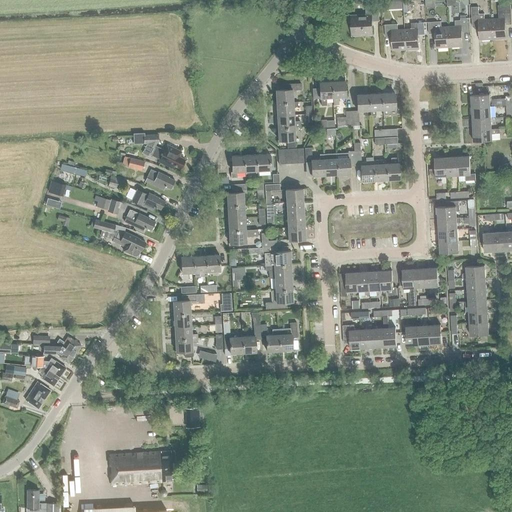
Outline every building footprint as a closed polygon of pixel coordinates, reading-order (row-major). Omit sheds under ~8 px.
[(491,19),(492,39),(505,38),(504,24),(511,24),(510,5),(498,6),(499,19),(491,19)] [(378,21),(378,7),(365,8),(365,15),(351,15),(352,36),(372,35),(372,21),(378,21)] [(480,40),(492,39),(491,19),(484,19),(484,13),(479,14),(478,7),(471,7),(472,15),(471,15),(471,26),(479,26),(480,40)] [(467,18),(466,18),(466,15),(460,15),(460,20),(454,21),(454,26),(447,27),(448,47),(462,46),(461,33),(468,32),(467,18)] [(436,48),(448,47),(447,27),(442,27),(441,22),(428,23),(429,34),(435,34),(436,48)] [(411,29),(404,30),(405,50),(418,49),(417,35),(424,34),(424,23),(410,24),(411,29)] [(393,50),(405,50),(404,30),(398,30),(397,25),(384,25),(385,37),(392,37),(393,50)] [(344,81),(329,82),(330,96),(333,96),(333,105),(339,105),(338,98),(346,97),(345,81),(344,81)] [(319,88),(312,89),(312,99),(320,98),(320,104),(324,104),(324,97),(330,96),(329,82),(319,82),(319,88)] [(276,104),(291,103),(293,103),(292,91),(300,91),(300,83),(286,84),(287,90),(275,90),(276,104)] [(379,94),(380,110),(382,110),(383,114),(388,114),(387,110),(395,109),(394,93),(379,94)] [(357,110),(349,110),(350,125),(357,125),(357,111),(368,111),(367,94),(357,95),(357,110)] [(375,110),(380,110),(379,94),(367,94),(368,111),(370,111),(370,115),(375,115),(375,110)] [(471,107),(490,106),(489,94),(471,95),(471,107)] [(293,103),(291,103),(276,104),(277,115),(293,114),(293,108),(297,108),(297,103),(293,103)] [(490,106),(471,107),(472,119),(491,118),(490,106)] [(346,111),(346,118),(337,119),(337,126),(350,125),(349,110),(346,111)] [(277,115),(277,127),(294,125),(293,114),(277,115)] [(491,118),(472,119),(473,130),(491,129),(491,118)] [(278,141),(286,140),(287,147),(295,147),(295,140),(294,125),(277,127),(278,141)] [(492,141),(492,134),(500,133),(499,129),(491,129),(473,130),(473,142),(492,141)] [(144,144),(144,143),(158,143),(158,135),(144,135),(144,133),(133,133),(133,144),(144,144)] [(360,165),(358,142),(352,142),(352,150),(353,167),(360,166),(361,181),(372,181),(371,157),(366,158),(366,165),(360,165)] [(185,160),(179,157),(181,152),(166,145),(164,150),(154,145),(150,155),(159,159),(158,161),(172,168),(173,166),(180,169),(185,160)] [(312,176),(323,176),(322,153),(319,154),(319,159),(311,159),(310,148),(305,148),(305,163),(311,163),(312,176)] [(346,152),(333,153),(335,175),(350,174),(349,167),(353,167),(352,150),(346,151),(346,152)] [(333,153),(322,153),(323,176),(335,175),(333,153)] [(254,155),(255,171),(269,170),(269,154),(254,155)] [(231,156),(232,172),(230,172),(231,178),(237,178),(237,172),(243,172),(242,155),(231,156)] [(254,155),(242,155),(243,172),(255,171),(254,155)] [(144,161),(124,156),(122,165),(142,170),(144,161)] [(475,174),(470,174),(469,156),(457,157),(458,175),(465,175),(465,181),(475,180),(475,174)] [(372,157),(371,157),(372,181),(385,180),(383,160),(372,161),(372,157)] [(392,163),(385,164),(385,160),(383,160),(385,180),(399,179),(398,157),(392,158),(392,163)] [(435,177),(447,176),(446,157),(434,158),(435,169),(435,177)] [(447,176),(458,175),(457,157),(446,157),(447,176)] [(86,173),(87,168),(62,161),(60,166),(86,173)] [(170,189),(174,180),(168,178),(169,177),(158,172),(158,173),(151,170),(147,178),(145,182),(163,190),(165,186),(170,189)] [(124,180),(110,176),(108,186),(121,189),(124,180)] [(51,181),(48,192),(63,196),(66,185),(51,181)] [(155,207),(160,210),(164,201),(159,198),(148,193),(148,194),(137,189),(131,201),(141,205),(141,204),(142,205),(142,206),(153,211),(155,207)] [(285,191),(286,202),(303,201),(302,189),(285,191)] [(227,193),(227,205),(243,204),(242,192),(227,193)] [(96,206),(104,209),(104,210),(117,214),(121,202),(107,198),(107,199),(95,196),(94,201),(97,202),(96,206)] [(55,200),(47,198),(45,205),(53,207),(55,200)] [(303,213),(303,201),(286,202),(287,214),(303,213)] [(438,219),(456,218),(456,211),(459,211),(459,201),(445,202),(446,207),(437,207),(438,219)] [(227,205),(228,217),(244,217),(243,204),(227,205)] [(132,210),(129,210),(124,222),(143,231),(145,227),(151,230),(155,222),(149,219),(149,218),(139,213),(139,214),(132,210)] [(304,226),(303,213),(287,214),(287,227),(304,226)] [(70,218),(58,215),(57,220),(62,222),(61,225),(67,227),(70,218)] [(228,217),(229,230),(244,229),(244,217),(228,217)] [(456,218),(438,219),(438,230),(457,229),(457,223),(461,223),(460,217),(456,218)] [(113,232),(115,225),(94,220),(92,227),(113,232)] [(305,240),(304,226),(287,227),(288,240),(305,240)] [(245,243),(245,237),(257,236),(256,229),(244,230),(244,229),(229,230),(229,244),(245,243)] [(458,240),(457,229),(438,230),(439,241),(458,240)] [(123,251),(133,256),(134,256),(135,257),(136,256),(137,256),(138,255),(138,254),(140,251),(141,251),(145,243),(139,240),(139,239),(129,234),(128,236),(123,234),(117,231),(112,242),(125,248),(123,251)] [(496,251),(507,250),(506,232),(495,233),(496,251)] [(484,252),(496,251),(495,233),(483,233),(484,252)] [(459,252),(458,240),(439,241),(440,254),(459,252)] [(277,253),(276,247),(262,247),(263,254),(264,254),(264,265),(290,263),(289,251),(277,253)] [(207,276),(207,272),(206,255),(193,256),(194,272),(194,277),(207,276)] [(219,255),(206,255),(207,272),(220,271),(219,255)] [(193,256),(192,256),(181,257),(181,264),(181,271),(181,273),(194,272),(193,256)] [(274,270),(274,277),(291,276),(290,263),(264,265),(265,271),(274,270)] [(466,266),(466,273),(462,273),(463,278),(467,278),(467,279),(485,277),(484,265),(466,266)] [(413,269),(415,305),(416,305),(415,288),(426,287),(425,268),(413,269)] [(437,268),(425,268),(426,287),(438,286),(437,268)] [(415,305),(413,269),(402,270),(402,276),(403,285),(403,288),(410,288),(410,292),(409,292),(410,305),(409,305),(415,305)] [(392,270),(380,271),(381,290),(388,289),(388,295),(396,295),(396,287),(393,287),(392,270)] [(368,272),(370,290),(376,290),(376,294),(381,293),(381,290),(380,271),(368,272)] [(370,295),(370,290),(368,272),(357,273),(358,291),(365,291),(365,295),(370,295)] [(345,273),(346,281),(340,281),(341,296),(347,296),(347,292),(358,291),(357,273),(345,273)] [(292,289),(291,276),(274,277),(275,290),(292,289)] [(467,279),(467,290),(486,289),(485,277),(467,279)] [(292,302),(292,289),(275,290),(275,302),(266,302),(266,308),(281,308),(281,302),(292,302)] [(487,300),(486,289),(467,290),(468,301),(487,300)] [(204,294),(181,295),(181,301),(173,301),(173,314),(190,313),(189,304),(203,303),(204,303),(204,294)] [(390,307),(399,306),(398,298),(389,299),(390,307)] [(468,301),(469,312),(487,311),(487,300),(468,301)] [(469,312),(469,324),(488,323),(487,311),(469,312)] [(190,313),(173,314),(174,327),(191,326),(190,313)] [(383,328),(384,347),(396,346),(395,328),(388,328),(388,317),(383,317),(383,328)] [(489,335),(488,323),(469,324),(470,336),(489,335)] [(291,329),(276,330),(278,351),(292,350),(291,339),(297,338),(297,324),(290,324),(291,329)] [(254,336),(241,337),(242,353),(255,352),(255,340),(259,340),(258,325),(254,325),(254,336)] [(267,325),(258,325),(259,340),(266,339),(266,352),(278,351),(276,330),(272,330),(273,336),(267,336),(267,325)] [(354,325),(343,325),(344,343),(350,343),(350,349),(362,348),(361,330),(354,330),(354,325)] [(418,345),(429,344),(428,325),(417,326),(418,345)] [(440,325),(428,325),(429,344),(442,343),(440,325)] [(175,339),(192,338),(197,338),(197,334),(191,335),(191,326),(174,327),(175,339)] [(406,346),(418,345),(417,326),(406,327),(406,346)] [(373,348),(384,347),(383,328),(372,329),(373,348)] [(362,348),(373,348),(372,329),(361,330),(362,348)] [(230,354),(242,353),(241,337),(231,337),(230,334),(225,334),(225,349),(230,349),(230,354)] [(34,335),(34,343),(48,344),(48,336),(34,335)] [(61,346),(74,354),(81,345),(68,336),(64,342),(59,339),(56,342),(61,346)] [(176,352),(184,351),(184,357),(192,357),(192,351),(192,349),(191,342),(198,342),(197,338),(192,338),(175,339),(176,352)] [(0,342),(0,352),(10,353),(10,343),(0,342)] [(68,363),(74,354),(61,346),(43,345),(43,353),(56,353),(55,355),(68,363)] [(41,368),(47,369),(59,377),(65,368),(51,358),(49,362),(43,361),(43,356),(31,356),(30,366),(42,367),(41,368)] [(5,373),(13,374),(12,375),(15,376),(14,379),(23,380),(23,376),(25,377),(26,367),(14,366),(6,365),(5,373)] [(59,377),(47,369),(41,368),(40,369),(44,372),(40,377),(53,386),(59,377)] [(38,409),(50,390),(38,382),(25,400),(38,409)] [(4,401),(15,407),(17,402),(7,396),(4,401)] [(200,427),(198,407),(185,408),(186,428),(200,427)] [(176,481),(173,451),(109,455),(111,485),(176,481)] [(72,495),(84,494),(83,479),(70,481),(72,495)] [(206,493),(206,485),(196,485),(197,493),(206,493)] [(58,511),(59,504),(47,504),(47,507),(38,507),(38,490),(27,490),(26,511),(58,511)]
